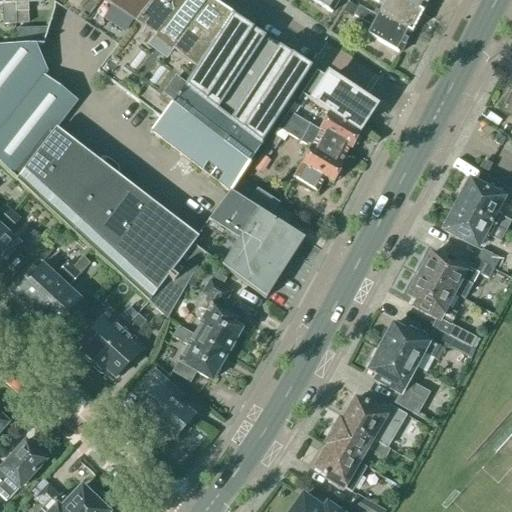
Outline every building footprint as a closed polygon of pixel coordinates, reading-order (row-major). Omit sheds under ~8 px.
[(3,26),(15,25),(14,0),(0,0),(0,1),(2,2),(3,26)] [(14,0),(15,25),(29,25),(27,0),(37,0),(14,0)] [(102,0),(101,3),(135,26),(101,72),(162,117),(150,134),(229,193),(311,69),(206,0),(102,0)] [(307,0),(331,15),(340,0),(307,0)] [(410,34),(422,14),(396,0),(370,0),(382,7),(379,14),(377,16),(410,34)] [(396,0),(422,14),(429,0),(396,0)] [(377,16),(379,14),(375,12),(373,16),(359,8),(353,17),(371,27),(366,36),(399,55),(410,34),(377,16)] [(193,243),(192,242),(194,240),(53,136),(79,101),(45,75),(48,72),(33,46),(0,47),(0,167),(148,302),(193,243)] [(358,134),(360,135),(378,107),(326,73),(323,77),(316,72),(301,96),(308,101),(307,102),(319,109),(329,115),(358,134)] [(511,88),(501,109),(511,115),(511,88)] [(358,134),(329,115),(319,132),(287,114),(282,123),(344,159),(348,150),(350,151),(351,148),(356,147),(358,142),(357,137),(358,136),(359,136),(360,135),(358,134)] [(339,167),(344,159),(282,123),(277,131),(310,150),(301,166),(293,180),(317,194),(325,181),(332,185),(334,182),(338,180),(341,175),(339,171),(341,168),(339,167)] [(500,147),(504,140),(496,136),(492,143),(500,147)] [(487,173),(490,166),(483,162),(479,170),(487,173)] [(455,207),(505,234),(511,224),(495,215),(503,201),(469,182),(467,186),(464,187),(462,192),(462,195),(455,207)] [(236,243),(220,267),(265,301),(303,241),(231,196),(208,224),(236,243)] [(0,228),(14,214),(6,207),(0,214),(0,228)] [(500,244),(505,234),(455,207),(449,220),(446,221),(444,226),(444,229),(442,232),(476,250),(484,235),(500,244)] [(14,214),(0,228),(0,269),(4,265),(6,266),(7,265),(5,263),(18,248),(4,236),(19,219),(14,214)] [(28,258),(43,241),(33,232),(21,244),(23,246),(20,250),(28,258)] [(43,241),(28,258),(36,265),(40,262),(42,264),(54,251),(43,241)] [(476,263),(493,272),(499,260),(482,251),(476,262),(476,263)] [(476,263),(476,262),(471,260),(467,269),(440,255),(437,260),(429,256),(425,265),(423,267),(420,272),(420,275),(418,277),(453,295),(452,296),(464,302),(478,275),(488,281),(493,272),(476,263)] [(192,337),(226,357),(227,354),(230,354),(234,347),(233,344),(241,331),(232,326),(235,322),(217,311),(220,305),(223,307),(232,292),(222,286),(229,274),(204,259),(197,272),(211,280),(202,295),(204,296),(197,307),(207,313),(193,337),(192,337)] [(35,312),(77,265),(71,260),(68,264),(67,263),(52,279),(39,267),(26,282),(24,280),(22,281),(23,283),(14,293),(16,295),(15,299),(23,305),(26,305),(35,312)] [(77,265),(35,312),(43,319),(42,324),(50,330),(53,329),(55,331),(65,321),(66,322),(68,320),(66,318),(79,304),(65,292),(80,275),(79,274),(83,271),(77,265)] [(445,310),(452,296),(453,295),(418,277),(417,279),(416,279),(411,288),(412,289),(407,298),(415,302),(412,307),(435,320),(450,328),(451,326),(456,316),(445,310)] [(129,325),(91,368),(99,375),(102,376),(105,378),(108,374),(115,381),(131,363),(136,362),(144,353),(134,344),(137,341),(129,335),(133,331),(136,334),(146,323),(138,316),(129,325)] [(129,325),(120,317),(109,330),(98,320),(91,327),(91,332),(78,347),(82,351),(79,354),(81,356),(82,360),(91,368),(129,325)] [(475,339),(451,326),(450,328),(435,320),(431,329),(432,330),(471,349),(475,339)] [(471,349),(432,330),(426,341),(400,327),(398,331),(392,327),(380,350),(414,368),(421,354),(437,362),(443,351),(448,350),(466,358),(471,349)] [(192,337),(193,337),(178,328),(172,339),(187,347),(171,374),(190,384),(195,374),(211,383),(212,379),(216,379),(220,372),(219,369),(226,357),(192,337)] [(407,382),(414,368),(380,350),(368,372),(374,375),(372,379),(399,394),(394,405),(416,417),(429,394),(416,387),(407,382)] [(172,442),(192,418),(171,401),(178,393),(166,382),(139,413),(172,442)] [(387,450),(406,417),(389,407),(384,415),(365,403),(363,406),(354,401),(343,420),(341,419),(338,423),(387,450)] [(0,432),(8,423),(0,415),(0,432)] [(389,451),(387,450),(338,423),(334,431),(332,430),(325,442),(327,443),(325,446),(357,464),(366,450),(384,460),(389,451)] [(36,454),(24,444),(0,470),(0,497),(6,503),(18,490),(19,491),(22,487),(25,488),(30,482),(29,479),(46,461),(46,458),(41,452),(37,453),(36,454)] [(357,464),(325,446),(323,450),(325,451),(314,470),(323,475),(321,478),(342,490),(343,489),(351,495),(366,469),(357,464)] [(61,511),(104,511),(81,490),(68,503),(61,496),(60,498),(48,486),(41,493),(61,511)] [(61,511),(41,493),(35,500),(43,508),(40,511),(61,511)] [(356,511),(369,511),(373,506),(356,496),(349,507),(356,511)] [(300,497),(289,511),(355,511),(350,508),(347,511),(333,511),(319,502),(315,507),(300,497)]
